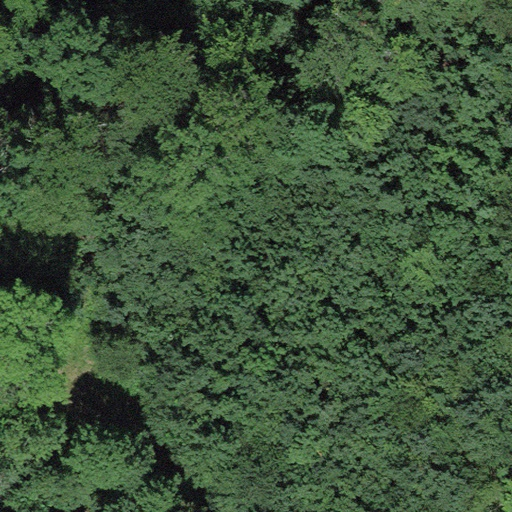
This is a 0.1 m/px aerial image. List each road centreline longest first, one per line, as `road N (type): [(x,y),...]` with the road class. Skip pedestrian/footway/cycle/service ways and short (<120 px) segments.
road 1 (track): [(106,154),(41,393)]
road 2 (track): [(197,511),(133,441),(41,393)]
